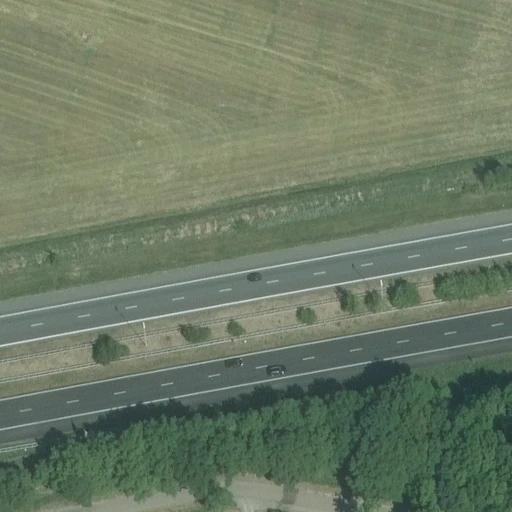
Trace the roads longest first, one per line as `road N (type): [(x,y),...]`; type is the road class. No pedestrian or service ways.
road 1 (motorway): [(511,241),(0,333)]
road 2 (motorway): [(0,415),(511,324)]
road 3 (unclassified): [(104,511),(224,489),(280,495)]
